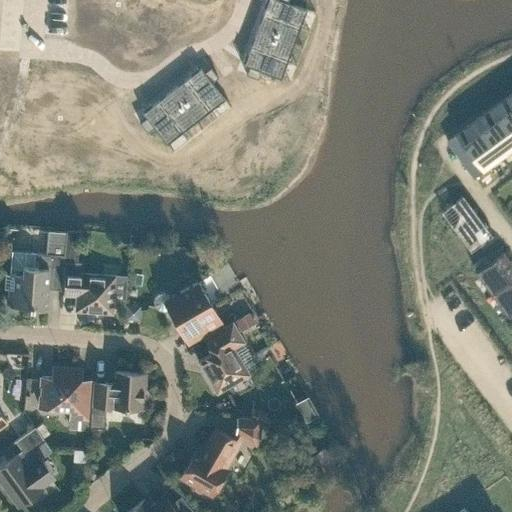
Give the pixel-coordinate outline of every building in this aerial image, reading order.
[(267,0),(257,28),(294,42),(307,7),(288,0),(267,0)] [(257,28),(244,62),(249,64),(246,72),(259,77),(262,69),(281,76),(294,42),(257,28)] [(202,64),(173,87),(197,118),(226,95),(213,78),(220,73),(212,63),(205,68),(202,64)] [(148,114),(141,119),(149,129),(156,124),(169,140),(197,118),(173,87),(144,109),(148,114)] [(511,97),(510,94),(492,107),(511,133),(511,97)] [(475,120),(502,157),(511,149),(511,133),(492,107),(475,120)] [(475,120),(457,133),(463,140),(468,148),(474,155),(479,163),(485,170),(502,157),(475,120)] [(463,140),(457,133),(448,139),(454,147),(463,140)] [(468,148),(463,140),(454,147),(459,154),(468,148)] [(474,155),(468,148),(459,154),(465,162),(474,155)] [(474,155),(465,162),(470,169),(479,163),(474,155)] [(476,177),(485,170),(479,163),(470,169),(476,177)] [(465,194),(453,203),(461,214),(455,227),(472,250),(494,234),(465,194)] [(66,231),(61,231),(47,230),(45,252),(39,252),(38,266),(23,265),(23,274),(10,273),(8,304),(29,306),(29,307),(46,308),(47,287),(61,288),(66,231)] [(478,271),(477,271),(493,294),(511,280),(511,260),(505,251),(489,263),(478,271)] [(484,256),(473,264),(478,271),(489,263),(484,256)] [(65,261),(63,301),(64,301),(65,288),(77,289),(75,309),(112,312),(115,275),(79,272),(80,262),(65,261)] [(155,294),(153,299),(155,304),(158,308),(163,310),(168,307),(188,342),(222,322),(197,280),(173,294),(168,290),(163,289),(158,291),(155,294)] [(511,280),(493,294),(509,316),(510,316),(511,314),(511,280)] [(126,303),(124,318),(139,319),(140,309),(136,304),(126,303)] [(245,313),(234,319),(239,327),(250,321),(245,313)] [(212,351),(194,361),(211,390),(224,382),(226,386),(248,373),(233,346),(243,340),(232,321),(204,338),(212,351)] [(41,375),(39,405),(69,407),(69,417),(88,418),(91,378),(90,378),(89,387),(78,386),(80,367),(52,366),(51,376),(41,375)] [(90,426),(104,427),(106,405),(143,407),(144,397),(149,393),(145,387),(146,372),(115,370),(114,384),(107,383),(107,381),(93,380),(90,426)] [(236,415),(235,431),(255,443),(259,437),(260,417),(236,415)] [(88,418),(69,417),(68,428),(87,429),(88,418)] [(51,449),(44,439),(35,426),(15,440),(22,449),(0,465),(0,480),(17,504),(42,487),(41,486),(55,476),(41,457),(51,449)] [(194,450),(179,476),(211,494),(226,468),(222,465),(237,439),(215,426),(200,453),(194,450)] [(317,473),(335,460),(324,445),(306,459),(317,473)] [(144,498),(126,511),(178,511),(164,494),(150,506),(144,498)]
